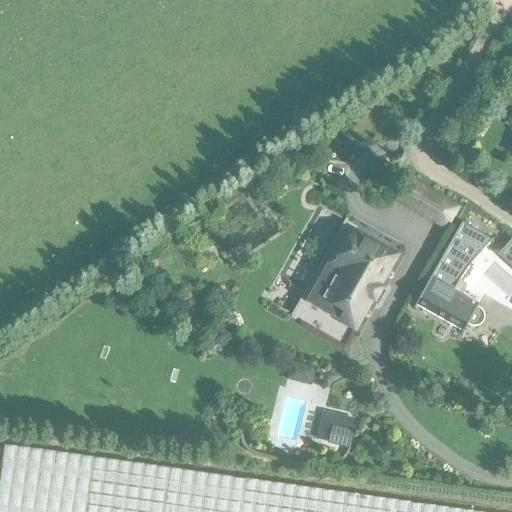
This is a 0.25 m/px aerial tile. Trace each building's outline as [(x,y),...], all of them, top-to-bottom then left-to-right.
[(457,207),(447,202),(435,223),(445,229),(457,207)] [(466,214),(465,214),(416,303),(463,330),(466,326),(467,326),(471,327),(475,327),(478,326),(480,324),(482,320),(482,316),(481,313),(479,309),(476,308),(477,306),(452,291),(461,272),(469,263),(477,254),(484,247),(490,240),(461,224),(466,214)] [(377,287),(394,255),(355,234),(353,238),(344,233),(331,255),(344,262),(336,277),(333,275),(320,298),(343,311),(338,320),(354,329),(370,299),(373,301),(380,289),(377,287)] [(332,428),(329,443),(347,447),(351,432),(332,428)] [(365,434),(353,452),(368,463),(381,445),(365,434)] [(470,511),(93,458),(92,461),(3,449),(0,467),(0,511),(470,511)]
